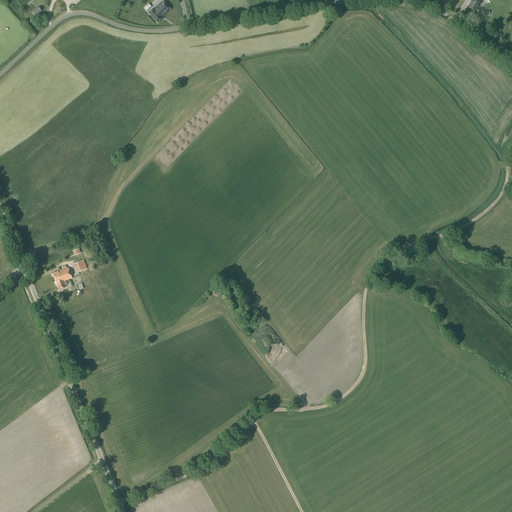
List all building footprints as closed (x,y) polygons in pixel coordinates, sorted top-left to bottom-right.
[(472,0),(468,7),(474,12),(480,3),(475,0),(472,0)] [(161,19),(171,10),(163,1),(153,10),(153,9),(148,13),(158,23),(162,19),(161,19)] [(38,7),(32,12),(35,16),(41,11),(38,7)] [(84,260),(75,264),(78,272),(81,272),(87,269),(84,260)] [(68,268),(60,271),(58,272),(53,274),(57,284),(59,290),(66,287),(63,282),(64,281),(72,278),(68,268)]
